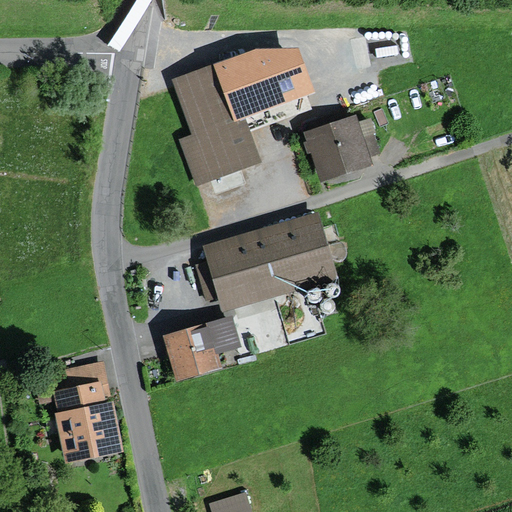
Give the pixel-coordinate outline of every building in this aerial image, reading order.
[(309,102),(291,54),(227,77),(224,68),(175,86),(195,140),(182,145),(195,180),(257,157),(245,125),(309,102)] [(364,160),(363,158),(378,153),(367,121),(352,126),(352,124),(312,138),(324,173),(364,160)] [(198,264),(208,300),(328,266),(314,217),(209,247),(212,260),(198,264)] [(168,339),(178,375),(217,365),(211,346),(235,339),(229,318),(205,325),(206,328),(168,339)] [(60,417),(68,456),(109,448),(97,387),(64,393),(68,415),(60,417)] [(210,499),(214,511),(256,511),(248,487),(210,499)]
